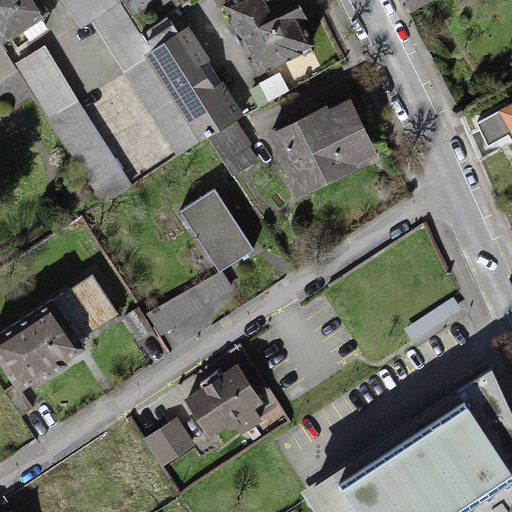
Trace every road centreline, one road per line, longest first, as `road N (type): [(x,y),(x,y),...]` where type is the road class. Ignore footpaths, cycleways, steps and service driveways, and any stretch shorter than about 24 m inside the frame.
road 1 (residential): [(453,186),(0,480)]
road 2 (residential): [(453,186),(363,0)]
road 3 (residential): [(511,315),(453,186)]
